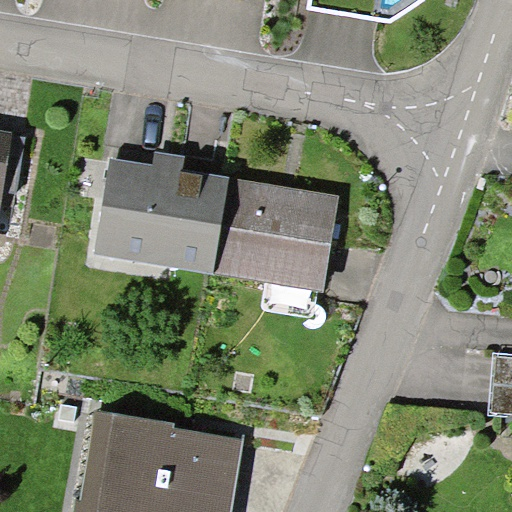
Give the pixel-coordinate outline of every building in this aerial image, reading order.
[(0,196),(11,198),(20,143),(0,139),(0,196)] [(96,241),(207,260),(219,185),(108,166),(96,241)] [(330,203),(219,185),(207,260),(204,274),(315,293),(330,203)] [(511,361),(491,360),(487,417),(511,419),(511,361)] [(208,446),(209,444),(94,425),(79,511),(204,511),(215,447),(208,446)]
